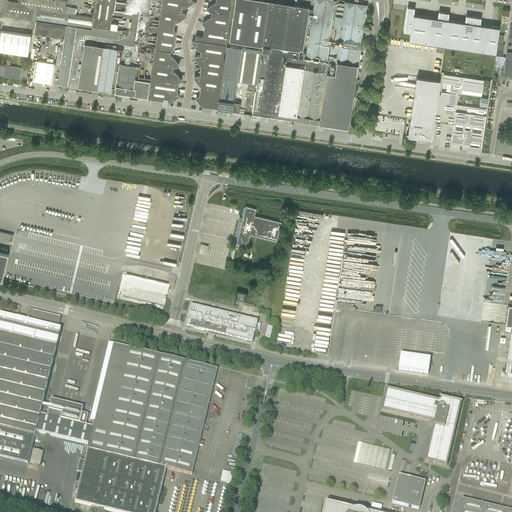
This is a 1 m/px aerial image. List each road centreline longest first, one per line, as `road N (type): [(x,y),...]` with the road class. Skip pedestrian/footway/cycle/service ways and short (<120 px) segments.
road 1 (unclassified): [(511,203),(0,124)]
road 2 (unclassified): [(511,223),(207,178)]
road 3 (unclassified): [(275,360),(511,396)]
road 4 (unknown): [(118,283),(14,260),(11,271),(26,278),(97,294),(114,287)]
road 5 (unclassified): [(207,178),(49,156),(0,164)]
road 6 (unknown): [(111,321),(87,403),(78,407),(54,395),(75,313)]
road 7 (unclassified): [(184,114),(0,88)]
road 8 (unknown): [(252,356),(260,317),(118,283)]
road 9 (unclassified): [(361,140),(184,114)]
road 10 (unclassified): [(0,294),(171,336)]
road 11 (unclassified): [(207,178),(171,336)]
road 12 (unclassified): [(511,164),(361,140)]
road 13 (unknown): [(71,99),(83,36),(132,39),(140,4)]
road 14 (unclassified): [(265,392),(236,511)]
